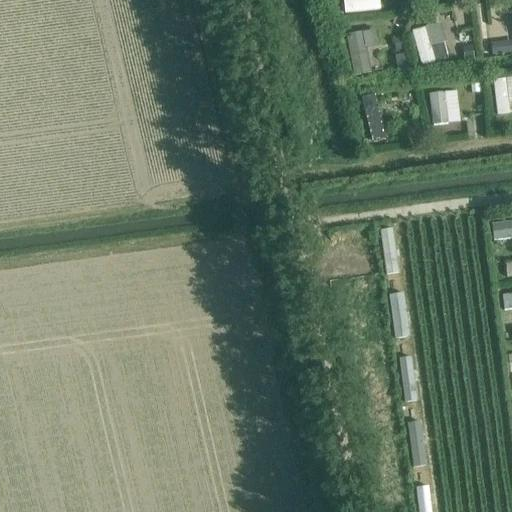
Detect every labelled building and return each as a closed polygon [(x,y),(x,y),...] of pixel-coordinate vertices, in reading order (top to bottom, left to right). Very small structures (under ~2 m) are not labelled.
[(377,0),(352,0),(342,1),(343,14),(379,11),(377,0)] [(425,28),(410,32),(420,66),(434,62),(425,28)] [(377,47),(374,30),(344,36),(352,78),(370,74),(365,49),(377,47)] [(403,36),(392,39),(395,52),(406,49),(403,36)] [(511,42),(490,44),(491,56),(511,54),(511,42)] [(473,47),(465,48),(466,60),(474,59),(473,47)] [(407,54),(394,57),(398,72),(411,69),(407,54)] [(504,79),(491,80),(495,116),(508,115),(504,79)] [(479,85),(471,85),(471,94),(479,93),(479,85)] [(444,90),(428,92),(434,136),(450,134),(444,90)] [(374,95),(359,98),(369,143),(384,140),(374,95)] [(417,109),(408,111),(410,121),(419,120),(417,109)]
